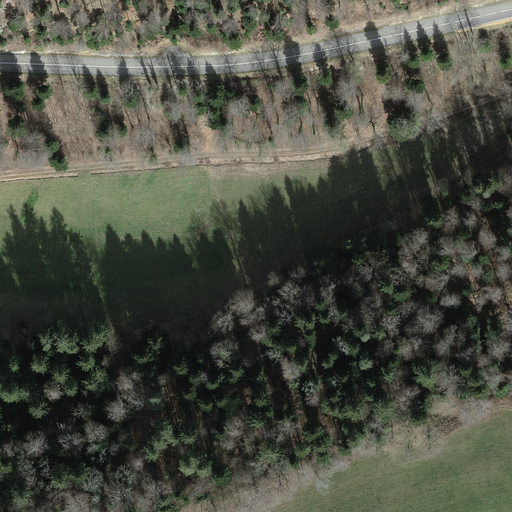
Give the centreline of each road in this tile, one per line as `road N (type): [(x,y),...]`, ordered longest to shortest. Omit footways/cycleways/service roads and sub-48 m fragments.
road 1 (track): [(0,175),(329,147),(511,94)]
road 2 (secondary): [(0,62),(230,64),(511,8)]
